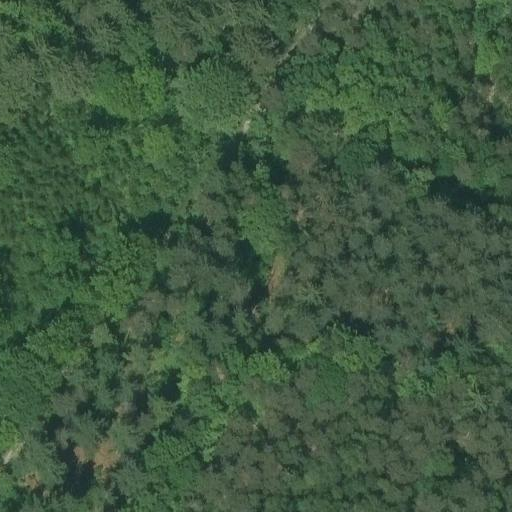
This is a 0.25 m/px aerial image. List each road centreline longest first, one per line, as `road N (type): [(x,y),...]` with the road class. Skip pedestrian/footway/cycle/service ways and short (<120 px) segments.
road 1 (track): [(511,227),(268,102),(0,6)]
road 2 (track): [(345,0),(268,102)]
